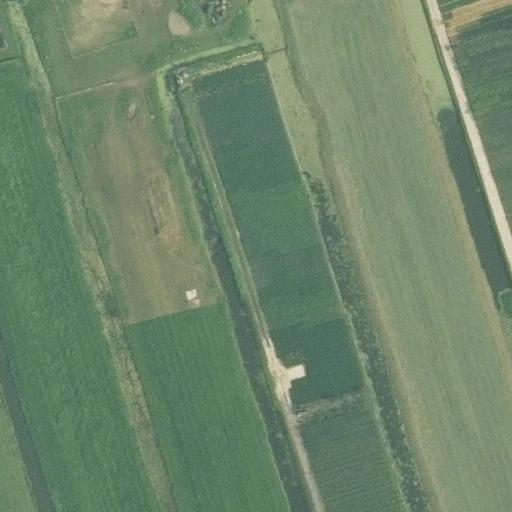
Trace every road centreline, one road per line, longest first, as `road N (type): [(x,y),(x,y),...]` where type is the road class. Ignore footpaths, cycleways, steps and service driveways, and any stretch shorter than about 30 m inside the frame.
road 1 (track): [(317,511),(185,86)]
road 2 (track): [(511,269),(427,0)]
